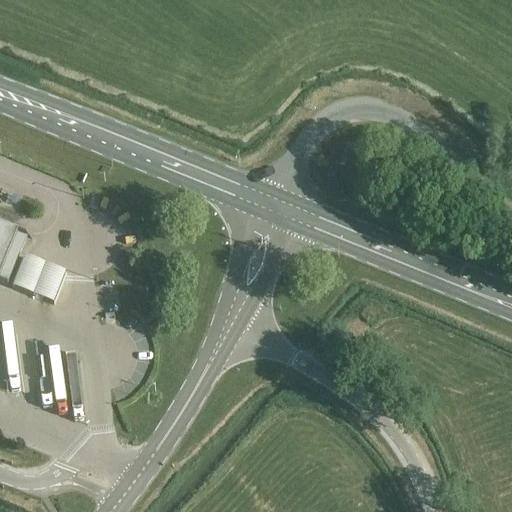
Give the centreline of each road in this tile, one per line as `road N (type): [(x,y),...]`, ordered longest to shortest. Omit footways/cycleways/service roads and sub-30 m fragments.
road 1 (unclassified): [(511,213),(427,136),(363,106),(326,115),(299,149),(279,211)]
road 2 (secondary): [(279,211),(0,97)]
road 3 (unclassified): [(432,511),(404,445),(374,412),(231,320)]
road 4 (secondary): [(511,304),(279,211)]
road 5 (tertiary): [(138,475),(231,320)]
road 6 (unclassified): [(138,475),(96,456),(40,483),(0,472)]
road 7 (tertiary): [(279,211),(253,234),(239,263),(231,320)]
road 8 (tertiary): [(231,320),(279,247),(279,211)]
